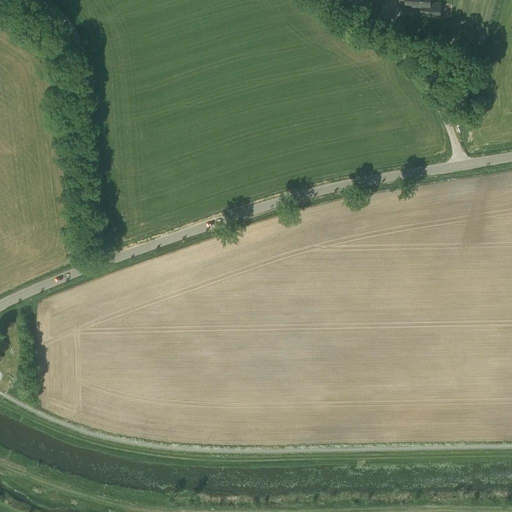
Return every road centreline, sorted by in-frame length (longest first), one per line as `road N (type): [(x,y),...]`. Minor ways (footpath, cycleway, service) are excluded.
road 1 (unclassified): [(100,264),(282,201),(511,156)]
road 2 (unclassified): [(100,264),(80,53),(42,0)]
